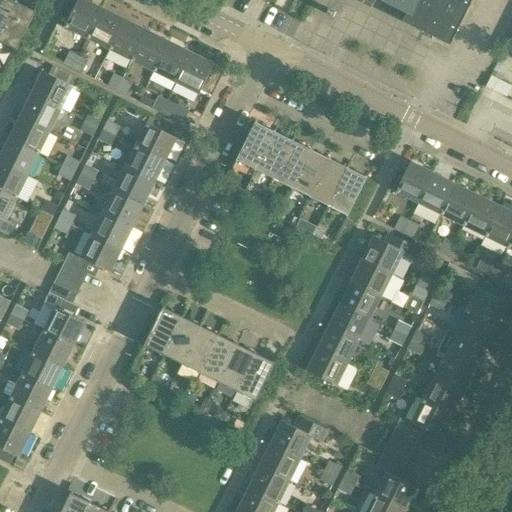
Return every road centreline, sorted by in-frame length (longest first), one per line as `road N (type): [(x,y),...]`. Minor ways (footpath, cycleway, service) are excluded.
road 1 (residential): [(511,171),(257,47)]
road 2 (residential): [(146,278),(257,47)]
road 3 (residential): [(60,457),(146,278)]
road 4 (residential): [(293,350),(146,278)]
road 5 (residential): [(440,511),(437,494),(454,454),(482,432),(511,375)]
road 6 (residential): [(167,511),(60,457)]
